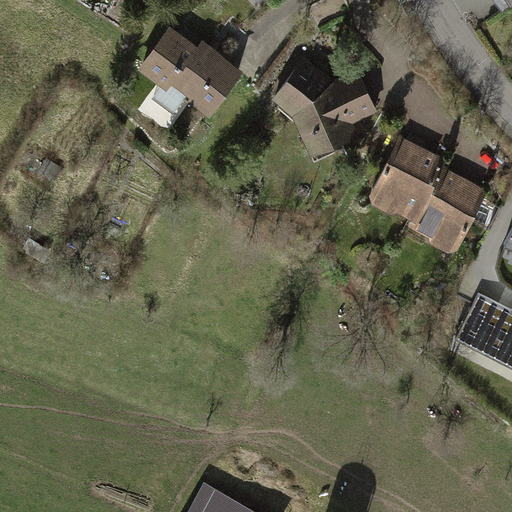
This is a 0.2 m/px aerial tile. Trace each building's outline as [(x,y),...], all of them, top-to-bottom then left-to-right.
[(239,71),(171,23),(139,68),(208,116),(239,71)] [(333,80),(304,59),(270,102),(293,118),(309,152),(354,134),(352,121),(376,111),(359,70),(333,80)] [(446,158),(398,136),(369,198),(410,217),(405,227),(452,249),(482,187),(441,168),(446,158)] [(457,336),(511,365),(511,311),(479,294),(457,336)] [(265,511),(203,477),(183,511),(265,511)]
